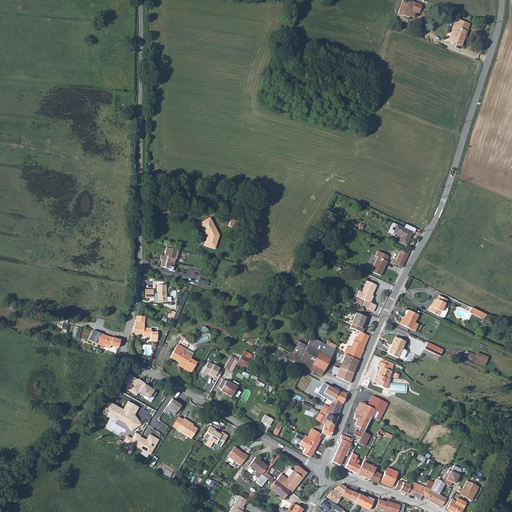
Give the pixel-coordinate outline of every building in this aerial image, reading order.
[(409,0),(408,2),(403,0),(402,0),(398,13),(410,18),(412,11),(418,13),(421,4),(409,0)] [(452,43),(461,46),(469,24),(458,20),(457,21),(449,42),(452,43)] [(457,21),(455,21),(448,41),(449,42),(457,21)] [(210,217),(200,223),(207,236),(204,246),(215,249),(219,235),(210,217)] [(230,219),(229,226),(241,229),(243,222),(230,219)] [(406,224),(404,228),(392,223),(388,232),(392,234),(393,233),(401,236),(398,242),(406,246),(412,233),(414,233),(416,229),(406,224)] [(163,260),(161,267),(169,269),(168,270),(172,271),(175,259),(177,259),(179,251),(166,248),(164,256),(162,256),(161,260),(163,260)] [(401,250),(394,264),(402,267),(408,253),(401,250)] [(377,257),(370,271),(380,276),(387,262),(386,261),(388,256),(377,251),(375,256),(377,257)] [(370,303),(372,298),(370,297),(371,295),(372,295),(376,285),(367,281),(362,292),(359,291),(356,296),(365,300),(362,307),(373,312),(376,305),(370,303)] [(157,285),(157,294),(153,294),(153,290),(145,290),(145,298),(154,298),(154,301),(156,303),(167,302),(166,285),(157,285)] [(172,328),(188,293),(185,292),(176,313),(173,319),(170,327),(172,328)] [(439,316),(443,317),(444,317),(448,310),(447,309),(444,307),(447,300),(438,296),(433,307),(432,306),(429,311),(439,316)] [(481,312),(471,308),(469,312),(478,317),(481,312)] [(404,318),(401,324),(414,331),(418,324),(414,322),(417,315),(408,311),(404,318)] [(356,313),(350,328),(359,332),(362,333),(364,329),(361,328),(365,317),(356,313)] [(137,316),(133,333),(143,334),(143,336),(151,336),(151,340),(157,341),(158,332),(151,332),(151,328),(144,328),(145,317),(137,316)] [(75,325),(72,334),(77,336),(80,327),(75,325)] [(93,331),(89,341),(95,343),(100,333),(93,331)] [(343,354),(345,354),(359,361),(364,349),(363,349),(369,336),(362,333),(359,332),(355,342),(353,341),(350,348),(347,347),(343,354)] [(105,344),(118,348),(120,340),(107,336),(100,333),(95,343),(104,347),(105,344)] [(395,337),(388,354),(398,358),(398,357),(402,359),(403,358),(406,352),(405,351),(402,349),(405,342),(395,337)] [(289,359),(289,360),(298,364),(321,376),(324,370),(336,346),(327,341),(325,345),(311,338),(307,346),(298,342),(292,354),(289,359)] [(438,348),(427,342),(424,349),(435,355),(438,348)] [(170,357),(180,363),(179,365),(179,366),(191,373),(197,363),(190,359),(193,353),(177,344),(170,357)] [(464,355),(472,359),(475,354),(466,350),(464,355)] [(241,355),(238,361),(248,367),(253,357),(252,356),(252,355),(245,351),(242,356),(241,355)] [(354,373),(353,373),(359,361),(345,354),(336,377),(350,383),(354,373)] [(487,360),(475,355),(473,361),(484,365),(487,360)] [(232,372),(236,364),(246,369),(248,367),(238,361),(230,357),(224,368),(232,372)] [(382,359),(381,363),(389,366),(387,370),(391,371),(394,364),(382,359)] [(203,371),(203,372),(207,374),(207,373),(210,374),(209,376),(214,378),(214,377),(218,379),(223,370),(208,362),(203,371)] [(378,378),(376,377),(375,377),(373,382),(377,383),(377,385),(386,389),(389,379),(388,379),(391,371),(387,370),(389,366),(381,363),(379,362),(377,366),(380,367),(377,375),(379,376),(378,378)] [(129,375),(124,383),(128,385),(125,389),(136,396),(138,393),(144,383),(141,381),(140,382),(129,375)] [(258,375),(255,381),(264,386),(267,381),(258,375)] [(220,391),(231,397),(239,384),(233,381),(231,384),(226,381),(222,379),(218,388),(221,390),(220,391)] [(144,383),(138,393),(144,396),(148,398),(150,395),(153,397),(157,393),(148,387),(148,386),(145,383),(144,383)] [(332,402),(332,401),(342,406),(346,394),(339,391),(339,390),(334,387),(333,389),(324,384),(318,394),(332,402)] [(368,405),(367,406),(374,410),(371,417),(379,421),(387,403),(372,396),(368,405)] [(172,398),(164,411),(169,414),(170,412),(175,415),(182,404),(179,401),(177,403),(175,402),(176,401),(172,398)] [(108,402),(103,412),(115,419),(118,419),(126,423),(130,430),(140,424),(136,419),(135,419),(133,416),(138,407),(128,401),(123,410),(108,402)] [(324,405),(321,410),(319,413),(326,417),(324,419),(334,426),(335,424),(335,423),(336,419),(337,419),(338,415),(335,414),(336,411),(339,412),(342,406),(332,401),(332,402),(329,407),(324,405)] [(360,402),(355,413),(354,418),(357,420),(355,423),(355,424),(355,425),(360,428),(364,429),(371,417),(374,410),(367,406),(362,403),(360,402)] [(334,426),(324,419),(326,417),(319,413),(315,419),(322,423),(324,424),(321,433),(330,437),(334,426)] [(264,415),(261,422),(269,426),(273,420),(264,415)] [(172,427),(176,430),(183,420),(178,417),(172,427)] [(191,439),(198,429),(187,422),(188,421),(183,418),(183,420),(176,430),(191,439)] [(210,426),(203,437),(208,440),(208,439),(221,447),(228,436),(221,432),(220,434),(214,430),(215,429),(210,426)] [(353,435),(360,438),(364,429),(360,428),(358,432),(355,431),(353,435)] [(360,438),(357,443),(364,446),(369,435),(363,432),(360,438)] [(123,441),(128,444),(127,447),(132,450),(134,445),(139,437),(140,435),(135,433),(132,438),(126,435),(123,441)] [(310,434),(307,439),(318,444),(320,439),(310,434)] [(146,442),(143,441),(144,439),(139,437),(134,445),(150,454),(158,440),(150,435),(146,442)] [(341,440),(332,462),(340,465),(344,455),(346,456),(348,452),(346,451),(347,449),(348,449),(353,439),(342,435),(340,439),(341,440)] [(307,446),(303,454),(310,458),(318,444),(307,439),(303,436),(300,443),(307,446)] [(227,456),(240,466),(248,456),(245,453),(244,454),(234,447),(227,456)] [(344,468),(357,474),(361,466),(357,465),(359,461),(356,459),(357,456),(352,453),(344,468)] [(249,466),(255,471),(253,474),(264,483),(267,479),(261,475),(264,471),(268,467),(255,457),(249,466)] [(420,467),(425,469),(430,460),(424,457),(420,467)] [(361,466),(357,474),(369,480),(374,472),(376,468),(363,462),(361,466)] [(297,466),(293,471),(302,478),(305,473),(297,466)] [(381,481),(392,486),(398,472),(390,469),(388,473),(385,472),(381,481)] [(445,474),(441,482),(444,484),(449,487),(451,482),(454,484),(458,475),(448,470),(446,475),(445,474)] [(281,474),(276,480),(292,492),(294,490),(293,489),(298,482),(299,483),(303,478),(302,478),(293,471),(287,479),(281,474)] [(374,472),(369,480),(378,483),(381,475),(374,472)] [(434,483),(430,490),(438,494),(444,484),(441,482),(436,479),(434,483)] [(289,491),(276,480),(274,483),(269,488),(279,496),(279,495),(283,497),(282,498),(283,499),(289,491)] [(428,480),(425,487),(412,482),(410,486),(407,494),(421,498),(422,495),(426,497),(430,489),(430,490),(434,483),(428,480)] [(398,481),(395,488),(407,494),(410,486),(409,485),(410,483),(408,482),(407,484),(398,481)] [(478,487),(467,481),(463,488),(464,488),(460,495),(471,501),(478,487)] [(335,488),(333,491),(341,496),(342,496),(345,489),(346,488),(340,484),(335,488)] [(359,494),(345,489),(342,496),(355,502),(359,494)] [(426,497),(425,498),(442,506),(446,498),(438,494),(430,490),(430,489),(426,497)] [(332,490),(326,497),(337,504),(342,497),(341,496),(333,491),(332,490)] [(233,505),(238,494),(234,492),(229,503),(233,505)] [(355,502),(349,511),(354,511),(358,505),(369,510),(373,501),(359,494),(355,502)] [(247,500),(239,496),(229,511),(242,511),(241,511),(247,500)] [(452,511),(461,511),(466,503),(458,498),(456,501),(452,499),(446,509),(452,511)] [(323,500),(319,504),(326,510),(327,510),(330,506),(323,500)] [(378,500),(375,508),(388,511),(397,511),(400,505),(386,501),(386,502),(378,500)] [(285,511),(284,511),(300,511),(303,509),(293,503),(291,504),(288,509),(286,511),(285,511)]
